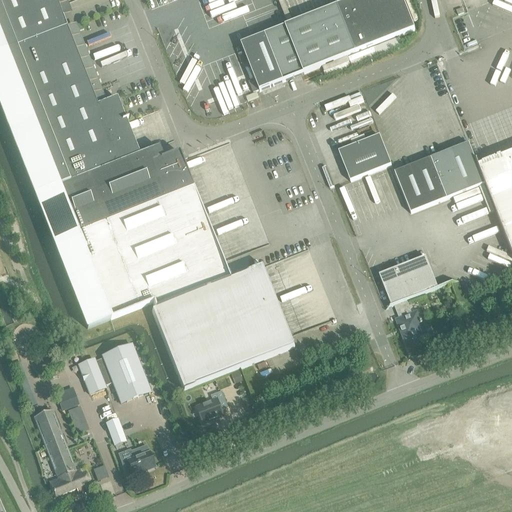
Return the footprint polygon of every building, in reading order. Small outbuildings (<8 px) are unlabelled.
[(0,0),(0,54),(29,43),(66,29),(54,0),(0,0)] [(402,0),(358,0),(353,2),(371,49),(415,32),(402,0)] [(337,9),(309,20),(327,67),(356,56),(371,49),(353,2),(337,9)] [(309,20),(242,46),(260,93),(272,88),(311,73),(315,71),(327,67),(309,20)] [(29,43),(0,54),(0,105),(36,197),(136,157),(139,156),(126,124),(116,99),(96,107),(96,106),(66,29),(29,43)] [(255,80),(249,83),(253,94),(259,92),(255,80)] [(351,183),(392,167),(380,137),(339,154),(351,183)] [(485,186),(478,168),(469,145),(394,175),(410,216),(485,186)] [(136,157),(36,197),(55,243),(193,189),(182,163),(179,153),(163,159),(159,148),(139,156),(136,157)] [(511,154),(478,168),(485,186),(511,254),(511,154)] [(193,189),(55,243),(89,330),(152,305),(155,311),(229,282),(222,264),(193,189)] [(394,308),(407,303),(438,290),(426,259),(379,277),(392,309),(394,308)] [(155,311),(151,313),(183,393),(201,386),(296,349),(292,339),(266,274),(265,275),(264,273),(260,271),(258,272),(258,270),(229,282),(155,311)] [(407,303),(394,308),(399,321),(397,322),(405,342),(412,339),(416,341),(418,337),(425,334),(422,325),(423,325),(422,322),(421,323),(417,314),(412,316),(407,303)] [(131,348),(102,359),(102,360),(112,385),(120,406),(150,394),(131,348)] [(94,363),(78,369),(89,394),(104,388),(112,385),(102,360),(94,364),(94,363)] [(240,373),(232,376),(235,385),(244,382),(240,373)] [(62,412),(77,406),(71,390),(56,396),(62,412)] [(222,412),(229,410),(222,393),(211,397),(213,403),(197,409),(203,426),(224,418),(222,412)] [(49,413),(33,420),(57,480),(49,484),(55,498),(76,490),(85,487),(88,485),(85,475),(80,477),(78,471),(74,472),(52,412),(49,413)] [(113,447),(125,442),(117,421),(105,426),(113,447)] [(130,451),(118,456),(126,477),(131,475),(132,478),(156,469),(149,452),(149,453),(146,447),(131,453),(130,451)] [(85,487),(76,490),(78,495),(86,491),(85,487)] [(75,511),(93,511),(91,502),(74,506),(75,511)]
